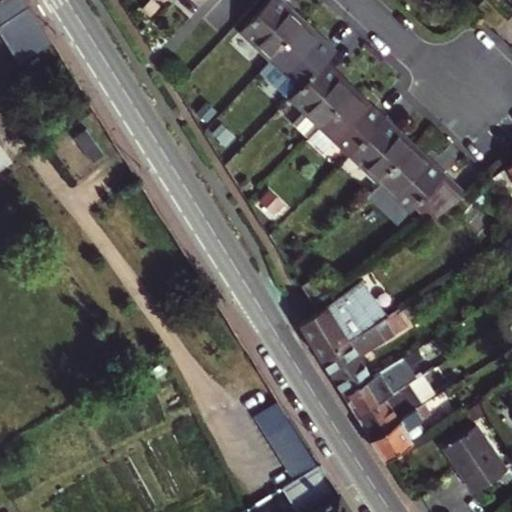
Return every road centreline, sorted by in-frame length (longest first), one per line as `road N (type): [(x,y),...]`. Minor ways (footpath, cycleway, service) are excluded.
road 1 (secondary): [(65,0),(269,322)]
road 2 (secondary): [(390,511),(269,322)]
road 3 (residential): [(360,0),(497,133)]
